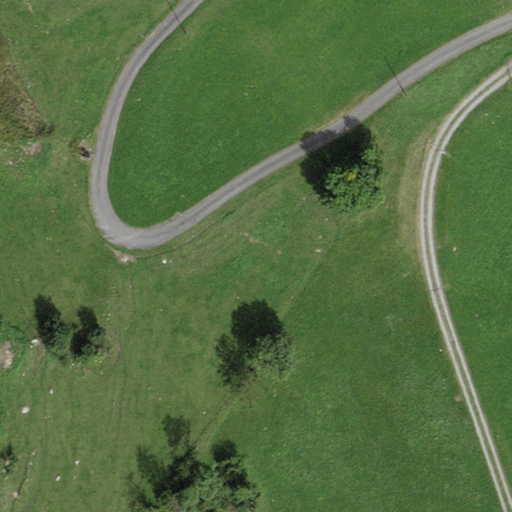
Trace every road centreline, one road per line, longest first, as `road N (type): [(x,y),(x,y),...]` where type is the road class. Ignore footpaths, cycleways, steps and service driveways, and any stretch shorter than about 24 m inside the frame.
road 1 (track): [(511,21),(165,232),(131,239),(104,218),(99,198),(115,102),(144,53),(194,0)]
road 2 (track): [(511,67),(453,121),(437,148),(426,201),(436,290),(509,511)]
